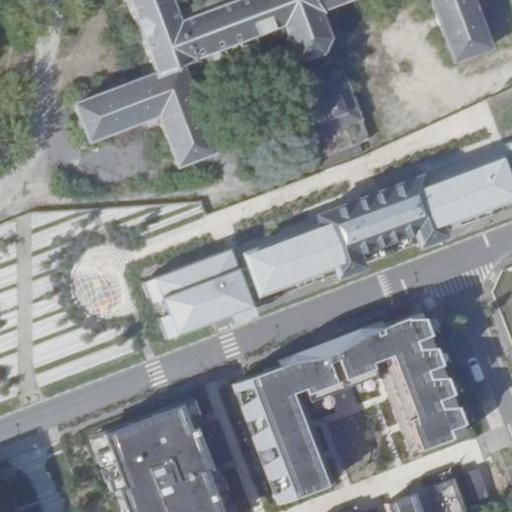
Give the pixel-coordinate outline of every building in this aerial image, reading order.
[(319,169),(360,154),(357,144),(366,141),(333,55),(341,41),(334,21),(336,16),(333,7),(350,0),(428,0),(442,34),(440,35),(444,44),(445,43),(452,61),(488,48),(469,0),(188,0),(169,7),(166,0),(122,0),(151,76),(72,105),(85,141),(154,116),(173,167),(210,153),(182,78),(177,65),(267,32),(270,42),(319,169)] [(177,65),(182,78),(194,73),(192,70),(270,42),(267,32),(177,65)] [(511,139),(501,143),(511,172),(511,139)] [(360,179),(400,164),(393,145),(353,160),(360,179)] [(416,179),(282,229),(286,239),(238,256),(254,296),(330,268),(333,277),(355,267),(351,255),(411,233),(416,244),(438,236),(435,228),(510,200),(495,159),(419,187),(416,179)] [(226,249),(139,284),(162,340),(249,306),(226,249)] [(416,313),(363,333),(409,452),(462,432),(416,313)] [(327,356),(290,362),(305,402),(373,377),(357,336),(327,356)] [(284,365),(231,385),(277,504),(330,484),(284,365)] [(216,511),(176,406),(98,436),(126,511),(216,511)] [(462,511),(450,479),(423,489),(431,511),(462,511)] [(417,511),(411,495),(384,505),(386,511),(417,511)]
